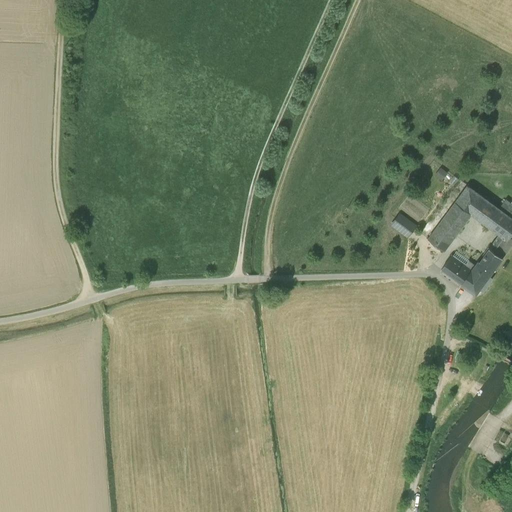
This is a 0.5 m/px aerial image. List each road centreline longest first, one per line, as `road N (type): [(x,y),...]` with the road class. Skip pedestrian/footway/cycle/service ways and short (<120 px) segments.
road 1 (residential): [(410,511),(448,335),(451,300),(439,278),(145,286),(0,322)]
road 2 (track): [(237,281),(257,172),(331,0)]
road 3 (track): [(266,280),(279,180),(356,0)]
